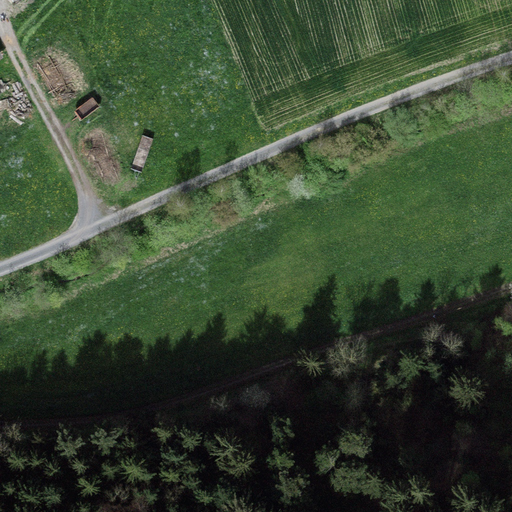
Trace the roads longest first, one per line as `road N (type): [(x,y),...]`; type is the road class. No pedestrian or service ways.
road 1 (track): [(511,61),(429,86),(0,262)]
road 2 (track): [(0,415),(212,382),(511,287)]
